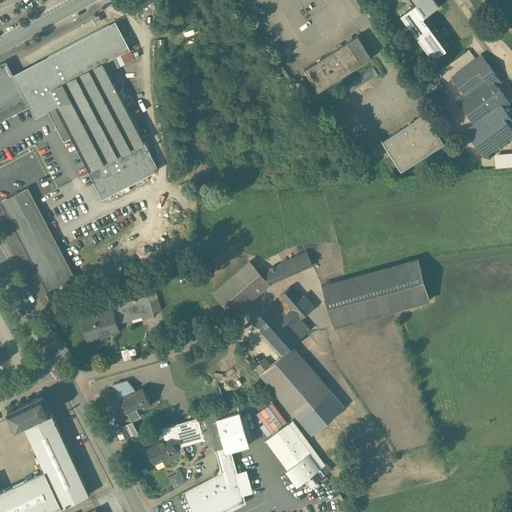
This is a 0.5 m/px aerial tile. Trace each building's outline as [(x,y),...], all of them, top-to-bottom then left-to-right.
[(434,0),(414,0),(417,3),(401,15),(433,58),(446,48),(423,17),(439,5),(434,0)] [(109,24),(48,56),(21,70),(38,100),(42,109),(51,104),(56,102),(61,112),(60,112),(71,133),(70,134),(104,198),(159,169),(103,63),(131,49),(116,21),(115,21),(115,22),(110,25),(109,24)] [(372,56),(358,33),(348,40),(362,62),(372,56)] [(348,40),(304,67),(318,90),(362,62),(348,40)] [(482,55),(452,76),(464,93),(457,99),(475,124),(476,126),(503,107),(509,103),(490,77),(495,73),(482,55)] [(6,61),(0,63),(0,120),(29,105),(38,100),(24,74),(15,78),(6,61)] [(374,67),(347,84),(351,90),(378,73),(374,67)] [(313,93),(302,76),(298,79),(309,96),(313,93)] [(442,85),(431,94),(438,104),(450,95),(442,85)] [(438,104),(431,94),(428,96),(435,106),(438,104)] [(38,100),(29,105),(33,113),(42,109),(38,100)] [(71,133),(60,112),(61,112),(56,102),(51,104),(68,135),(70,134),(71,133)] [(445,102),(441,106),(444,110),(449,107),(445,102)] [(475,124),(466,130),(484,155),(511,134),(511,128),(503,116),(507,112),(503,107),(476,126),(475,124)] [(426,112),(382,140),(401,170),(445,142),(426,112)] [(511,150),(495,152),(496,166),(511,165),(511,150)] [(74,276),(28,188),(1,202),(47,290),(74,276)] [(307,252),(263,271),(269,284),(313,265),(307,252)] [(418,258),(321,281),(332,325),(429,302),(418,258)] [(250,261),(213,293),(233,315),(269,284),(250,261)] [(304,295),(300,298),(290,286),(280,294),(293,309),(299,316),(301,318),(314,307),(304,295)] [(148,294),(111,305),(112,307),(116,320),(141,313),(143,319),(154,315),(148,294)] [(281,316),(270,303),(250,320),(281,355),(292,346),(301,338),(289,325),(281,316)] [(112,307),(80,316),(83,327),(86,326),(89,336),(118,327),(116,320),(112,307)] [(293,309),(285,317),(283,314),(281,316),(289,325),(299,316),(293,309)] [(331,392),(292,346),(281,355),(270,365),(260,373),(260,374),(299,420),(331,392)] [(128,348),(121,350),(124,361),(131,358),(128,348)] [(265,359),(255,367),(260,373),(270,365),(265,359)] [(127,380),(113,384),(113,385),(115,385),(121,394),(122,399),(136,391),(134,389),(127,380)] [(122,399),(121,399),(131,418),(140,414),(138,410),(151,403),(142,388),(136,391),(122,399)] [(43,394),(7,410),(16,428),(24,424),(52,412),(43,394)] [(268,429),(283,420),(273,403),(257,412),(268,429)] [(238,405),(206,415),(216,449),(225,447),(226,451),(230,450),(249,444),(242,423),(238,405)] [(89,494),(55,420),(52,412),(24,424),(45,470),(61,507),(62,507),(89,494)] [(216,449),(206,415),(197,417),(203,438),(207,452),(216,449)] [(197,417),(160,428),(165,440),(147,449),(154,463),(162,459),(164,463),(185,452),(182,445),(203,438),(197,417)] [(132,421),(120,427),(126,438),(139,434),(132,421)] [(288,422),(265,439),(287,468),(309,452),(288,422)] [(236,474),(230,450),(226,451),(225,447),(216,449),(222,472),(185,491),(186,491),(196,511),(220,511),(239,503),(237,500),(239,494),(242,494),(242,493),(236,474)] [(309,452),(287,468),(298,483),(306,478),(307,479),(306,480),(311,486),(317,482),(312,476),(311,476),(310,475),(320,467),(321,467),(309,452)] [(0,511),(50,511),(61,507),(45,470),(0,491),(0,511)] [(177,471),(171,477),(178,484),(184,477),(177,471)] [(245,471),(236,474),(242,493),(251,491),(245,471)]
